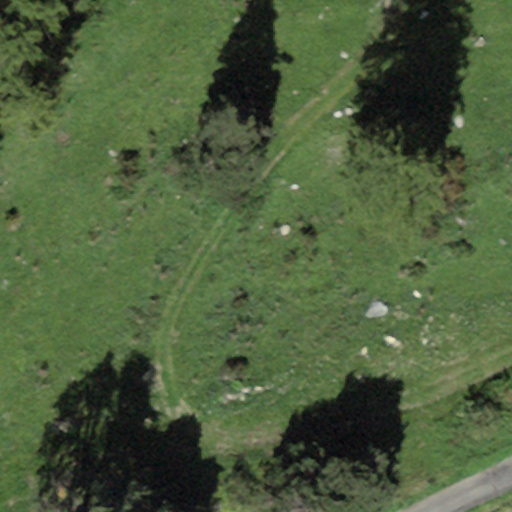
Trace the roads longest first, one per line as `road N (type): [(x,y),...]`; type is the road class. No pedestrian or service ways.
road 1 (track): [(397,0),(384,41),(285,141),(206,250),(175,323),(174,378),(192,410),(257,432),(358,422),(511,356)]
road 2 (track): [(511,451),(382,511)]
